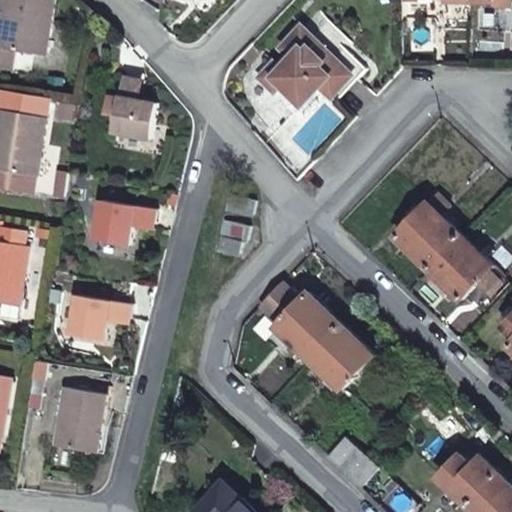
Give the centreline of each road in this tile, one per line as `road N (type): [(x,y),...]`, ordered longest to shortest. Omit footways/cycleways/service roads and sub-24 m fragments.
road 1 (residential): [(511,405),(310,209)]
road 2 (residential): [(179,337),(361,511)]
road 3 (residential): [(179,337),(218,121)]
road 4 (unknown): [(310,209),(425,110),(461,93)]
road 5 (residential): [(118,511),(179,337)]
road 6 (residential): [(310,209),(179,337)]
road 7 (residential): [(310,209),(218,121)]
